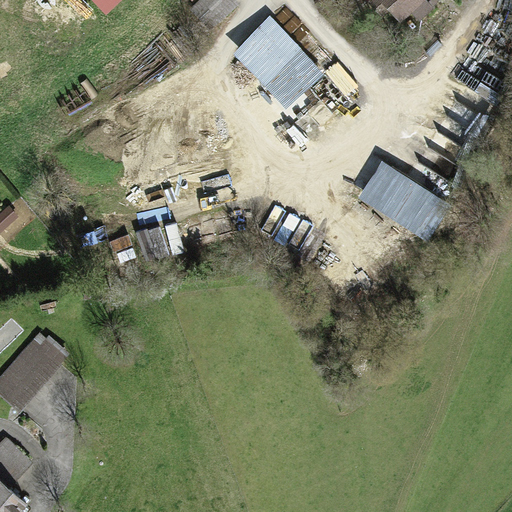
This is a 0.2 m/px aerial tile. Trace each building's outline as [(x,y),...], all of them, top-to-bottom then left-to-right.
[(97,0),(106,9),(115,0),(97,0)] [(371,0),(370,1),(384,16),(389,11),(400,22),(407,14),(413,21),(435,0),(371,0)] [(39,340),(0,385),(0,393),(20,410),(63,360),(39,340)] [(5,441),(0,447),(0,469),(15,482),(31,463),(5,441)] [(0,511),(17,511),(27,501),(0,479),(0,511)]
